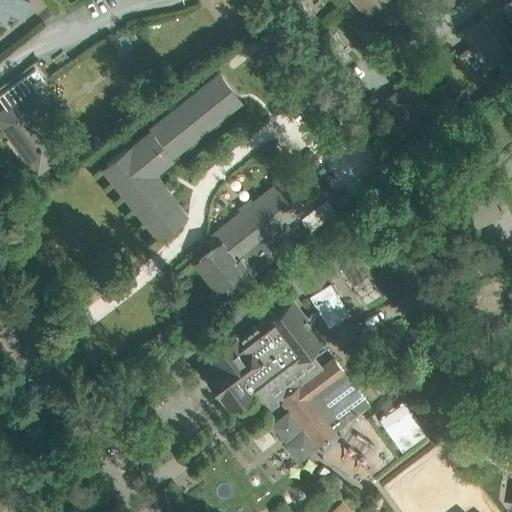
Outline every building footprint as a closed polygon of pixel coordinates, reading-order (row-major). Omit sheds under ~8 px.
[(0,0),(0,22),(4,24),(9,13),(23,19),(30,2),(25,0),(0,0)] [(276,0),(297,27),(313,15),(301,0),(276,0)] [(350,0),(366,17),(385,0),(350,0)] [(511,23),(511,0),(510,0),(500,8),(511,23)] [(487,70),(508,54),(480,16),(460,33),(487,70)] [(317,38),(338,64),(350,55),(328,28),(317,38)] [(124,32),(111,41),(121,57),(134,48),(124,32)] [(511,57),(501,66),(511,77),(511,75),(511,57)] [(0,94),(0,101),(6,109),(1,113),(16,134),(11,137),(36,171),(52,159),(59,154),(32,117),(46,106),(33,89),(43,81),(34,69),(0,94)] [(218,71),(149,127),(100,167),(157,237),(189,212),(156,171),(243,102),(218,71)] [(424,121),(397,89),(390,95),(382,101),(409,133),(424,121)] [(252,203),(251,202),(241,209),(242,211),(213,234),(220,242),(198,259),(220,286),(232,277),(239,285),(254,273),(298,237),(285,221),(303,207),(281,180),(252,203)] [(348,260),(335,268),(350,292),(364,282),(354,266),(364,260),(376,281),(419,256),(406,235),(405,236),(398,226),(358,249),(358,250),(346,257),(348,260)] [(313,255),(298,264),(314,292),(309,295),(329,326),(350,313),(331,282),(329,283),(320,267),(330,261),(325,253),(315,259),(313,255)] [(214,366),(203,375),(217,394),(216,394),(229,410),(254,391),(255,392),(325,340),(292,296),(240,336),(235,331),(206,355),(214,366)] [(281,399),(317,446),(370,405),(334,358),(281,399)] [(378,417),(395,442),(421,424),(404,399),(378,417)] [(346,511),(340,503),(328,511),(346,511)]
